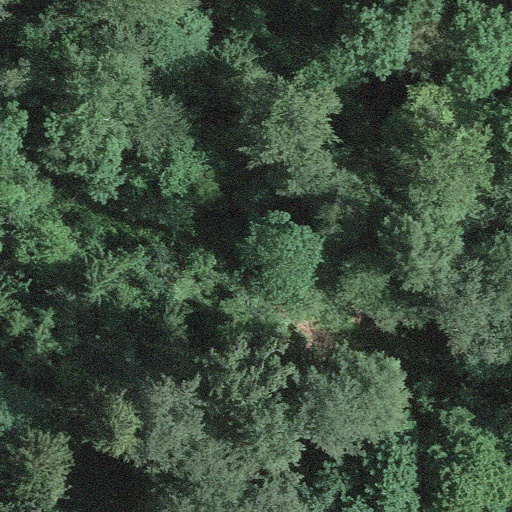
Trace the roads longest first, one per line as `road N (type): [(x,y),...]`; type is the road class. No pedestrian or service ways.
road 1 (track): [(0,139),(511,429)]
road 2 (track): [(71,0),(150,101),(367,189),(511,234)]
